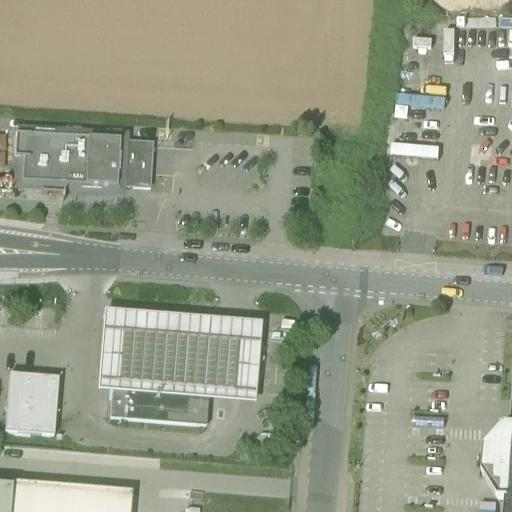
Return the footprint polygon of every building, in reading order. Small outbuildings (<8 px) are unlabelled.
[(119,146),(128,147),(128,137),(16,131),(15,140),(30,141),(30,137),(61,139),(61,143),(65,143),(65,139),(75,140),(75,143),(106,145),(107,142),(117,143),(117,146),(119,146)] [(51,188),(116,192),(119,146),(117,146),(117,143),(107,142),(106,145),(75,143),(75,140),(65,139),(65,143),(61,143),(61,139),(30,137),(30,141),(15,140),(14,163),(23,164),(21,191),(42,192),(42,193),(51,193),(51,188)] [(128,147),(119,146),(116,192),(125,193),(149,194),(150,178),(145,177),(146,170),(151,171),(152,148),(128,147)] [(440,152),(392,149),(391,161),(439,164),(440,152)] [(23,164),(14,163),(12,195),(124,202),(125,193),(116,192),(51,188),(51,193),(42,193),(42,192),(21,191),(23,164)] [(103,316),(97,397),(112,398),(208,406),(254,409),(259,329),(103,316)] [(4,437),(53,441),(58,384),(9,380),(4,437)] [(110,424),(206,432),(208,406),(208,399),(112,391),(112,398),(110,424)] [(506,511),(511,511),(511,434),(505,434),(485,456),(483,481),(499,507),(507,507),(506,511)] [(250,456),(273,459),(275,440),(261,439),(251,446),(250,456)] [(11,487),(10,492),(8,511),(130,511),(132,497),(11,487)] [(8,511),(10,492),(0,490),(0,511),(8,511)]
